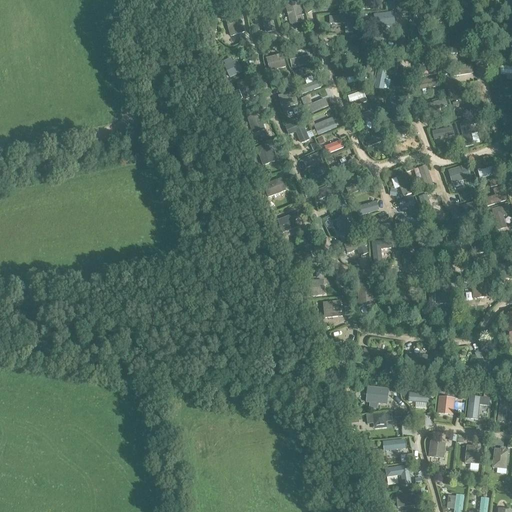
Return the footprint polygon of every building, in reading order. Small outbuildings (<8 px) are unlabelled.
[(297,0),(296,0),(285,3),(291,26),(303,23),(297,0)] [(372,0),(357,0),(359,11),(373,9),(372,0)] [(269,6),(260,8),(265,34),(275,31),(269,6)] [(237,10),(222,15),(229,35),(244,30),(237,10)] [(391,13),(373,16),(375,27),(392,24),(392,23),(393,23),(392,20),(391,13)] [(434,21),(429,14),(423,18),(435,34),(441,30),(434,21)] [(329,18),(329,24),(345,24),(345,33),(353,33),(353,18),(329,18)] [(498,33),(502,26),(494,20),(489,27),(498,33)] [(417,29),(420,44),(411,46),(413,53),(422,51),(431,49),(426,27),(417,29)] [(511,33),(500,34),(500,41),(511,42),(511,52),(511,51),(511,33)] [(459,43),(443,38),(436,60),(444,62),(448,48),(456,50),(459,43)] [(339,51),(341,51),(350,53),(350,58),(357,59),(359,48),(340,45),(339,51)] [(288,51),(292,69),(313,64),(312,56),(299,59),(296,49),(288,51)] [(282,54),(266,58),(270,72),(286,67),(282,54)] [(369,58),(365,80),(373,81),(376,59),(369,58)] [(236,60),(223,66),(227,77),(241,71),(236,60)] [(472,65),(451,68),(452,78),(473,74),(472,65)] [(438,67),(416,72),(417,79),(440,74),(438,67)] [(341,80),(347,79),(357,76),(355,69),(339,73),(341,80)] [(379,69),(375,89),(384,91),(388,71),(379,69)] [(420,91),(423,90),(428,89),(442,87),(440,77),(419,82),(420,91)] [(256,97),(249,79),(237,84),(244,102),(256,97)] [(315,83),(307,86),(300,89),(303,96),(320,89),(317,82),(315,83)] [(511,89),(500,90),(500,97),(511,97),(511,89)] [(363,91),(347,97),(349,104),(354,102),(355,102),(356,106),(367,102),(363,91)] [(294,92),(289,93),(278,97),(282,110),(298,105),(294,92)] [(400,97),(391,99),(394,122),(404,120),(400,97)] [(428,112),(434,111),(441,109),(448,106),(445,99),(425,105),(428,112)] [(307,108),(305,109),(308,116),(326,108),(323,101),(313,105),(307,108)] [(476,106),(456,110),(457,119),(478,114),(476,106)] [(376,111),(358,118),(360,125),(379,119),(376,111)] [(247,116),(253,135),(265,131),(259,112),(247,116)] [(511,134),(510,123),(511,122),(511,114),(500,117),(501,125),(502,124),(504,135),(511,134)] [(310,122),(313,128),(319,126),(316,119),(310,122)] [(301,120),(285,126),(289,136),(296,133),(301,144),(309,141),(301,120)] [(319,126),(313,128),(317,136),(335,128),(332,120),(319,126)] [(473,139),(472,135),(469,123),(460,125),(465,148),(474,146),(473,139)] [(391,131),(393,139),(405,136),(409,134),(407,126),(391,131)] [(453,128),(432,132),(434,141),(455,136),(453,128)] [(279,132),(267,133),(268,144),(280,143),(279,132)] [(368,149),(388,141),(385,133),(365,141),(368,149)] [(341,141),(324,148),(327,155),(344,148),(341,141)] [(257,149),(263,167),(276,162),(269,144),(257,149)] [(318,153),(301,160),(305,169),(313,165),(318,177),(327,173),(318,153)] [(355,160),(333,169),(336,176),(358,167),(355,160)] [(427,166),(419,169),(425,189),(433,186),(427,166)] [(452,185),(471,179),(467,166),(448,171),(452,185)] [(496,166),(478,172),(480,179),(498,174),(496,166)] [(391,184),(397,182),(394,172),(388,174),(391,184)] [(396,177),(397,179),(400,188),(404,198),(412,194),(405,174),(396,177)] [(281,179),(263,186),(268,198),(285,191),(281,179)] [(367,179),(345,189),(349,196),(370,187),(367,179)] [(331,185),(313,193),(317,202),(327,197),(330,204),(338,201),(331,185)] [(289,198),(291,207),(306,203),(304,194),(289,198)] [(503,194),(495,197),(484,200),(487,208),(506,201),(504,194),(503,194)] [(427,196),(419,198),(426,218),(434,215),(427,196)] [(347,207),(344,201),(335,206),(338,212),(347,207)] [(461,216),(483,211),(481,202),(459,208),(461,216)] [(377,203),(356,209),(359,218),(379,212),(377,203)] [(507,205),(491,210),(497,230),(506,228),(502,215),(510,213),(507,205)] [(345,212),(338,216),(344,227),(337,231),(342,239),(356,231),(345,212)] [(295,214),(277,220),(282,233),(298,227),(295,220),(297,219),(295,214)] [(423,224),(400,226),(401,235),(424,233),(423,224)] [(390,225),(370,226),(370,235),(391,234),(390,225)] [(480,233),(472,235),(476,256),(484,254),(480,233)] [(460,235),(451,236),(453,257),(462,257),(460,235)] [(364,238),(345,246),(348,255),(357,251),(360,257),(368,254),(365,248),(368,247),(364,238)] [(390,240),(372,242),(374,263),(382,262),(381,249),(391,248),(390,240)] [(308,249),(292,256),(298,270),(314,264),(308,249)] [(511,264),(511,262),(496,265),(499,279),(511,275),(511,264)] [(485,276),(470,278),(473,299),(487,297),(485,276)] [(323,281),(303,282),(304,297),(324,296),(323,281)] [(409,282),(397,283),(397,305),(410,305),(409,282)] [(372,283),(357,284),(359,307),(374,306),(372,283)] [(450,283),(435,283),(435,304),(451,304),(450,283)] [(341,302),(322,304),(324,319),(342,317),(341,302)] [(326,340),(330,364),(339,362),(335,338),(326,340)] [(379,350),(362,348),(362,355),(358,355),(357,362),(377,364),(379,350)] [(482,350),(473,353),(477,363),(464,368),(467,377),(489,369),(482,350)] [(406,368),(425,371),(427,356),(408,353),(406,368)] [(387,390),(366,387),(364,403),(386,405),(387,390)] [(410,404),(417,404),(426,405),(430,405),(430,397),(427,396),(427,392),(416,391),(415,396),(410,395),(410,404)] [(454,400),(440,398),(438,416),(452,418),(454,400)] [(489,400),(469,398),(467,419),(478,420),(479,406),(488,407),(489,400)] [(500,402),(498,423),(506,424),(509,403),(500,402)] [(391,413),(366,416),(367,425),(373,424),(374,431),(387,429),(386,422),(392,422),(391,413)] [(351,425),(360,424),(359,416),(350,417),(351,425)] [(404,441),(384,443),(385,451),(405,449),(404,441)] [(445,444),(430,442),(428,458),(443,459),(445,444)] [(480,448),(466,446),(464,463),(478,465),(480,448)] [(505,470),(508,451),(494,450),(492,468),(505,470)] [(412,485),(409,467),(386,470),(387,478),(402,476),(403,486),(412,485)] [(411,492),(396,494),(397,508),(413,506),(411,492)] [(455,510),(454,511),(462,511),(464,497),(457,496),(457,497),(455,510)] [(481,499),(479,511),(487,511),(489,499),(481,499)]
